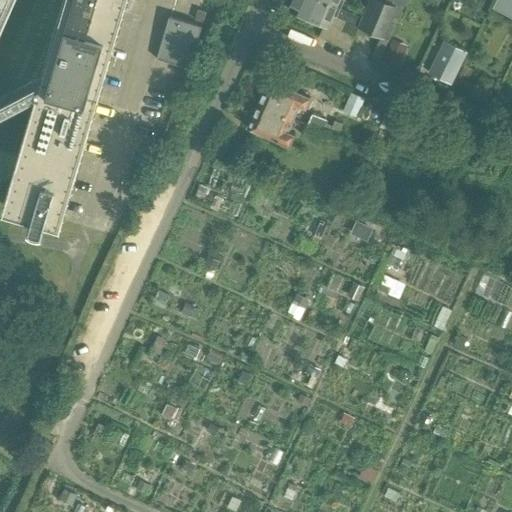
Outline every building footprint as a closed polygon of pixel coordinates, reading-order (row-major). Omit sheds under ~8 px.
[(0,0),(0,112),(41,91),(7,205),(33,213),(30,226),(42,229),(46,217),(59,221),(123,0),(67,0),(45,76),(0,98),(0,28),(12,0),(0,0)] [(354,37),(363,18),(341,8),(322,0),(292,0),(289,9),(328,26),(332,16),(345,21),(341,31),(354,37)] [(322,0),(341,8),(344,0),(322,0)] [(370,0),(359,27),(389,41),(405,4),(395,0),(370,0)] [(511,0),(496,0),(493,6),(511,15),(511,0)] [(170,17),(157,59),(190,69),(202,26),(170,17)] [(451,84),(467,51),(444,41),(428,73),(451,84)] [(396,65),(402,52),(388,46),(383,59),(388,61),(387,63),(395,66),(395,65),(396,65)] [(311,97),(269,79),(259,103),(295,119),(300,107),(306,109),(311,97)] [(365,99),(352,93),(344,111),(357,117),(365,99)] [(295,119),(259,103),(248,128),(290,147),(295,134),(289,132),(295,119)] [(313,114),(308,125),(330,134),(337,137),(343,125),(335,121),(333,126),(327,124),(328,120),(313,114)] [(327,142),(327,141),(351,151),(353,146),(329,136),(330,134),(308,125),(303,136),(319,142),(320,139),(327,142)] [(0,334),(25,330),(16,284),(0,286),(0,334)]
